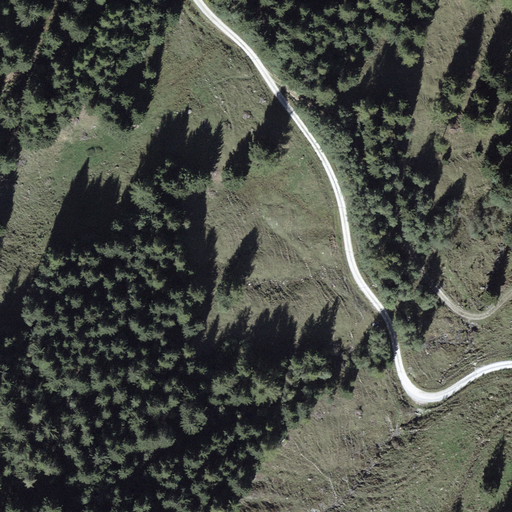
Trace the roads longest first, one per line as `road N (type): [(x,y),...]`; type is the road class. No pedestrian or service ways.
road 1 (track): [(511,364),(447,394),(414,394),(384,313),(354,269),(332,174),(267,72)]
road 2 (track): [(267,72),(331,121),(390,206),(428,280),(457,310),(483,315),(511,293)]
